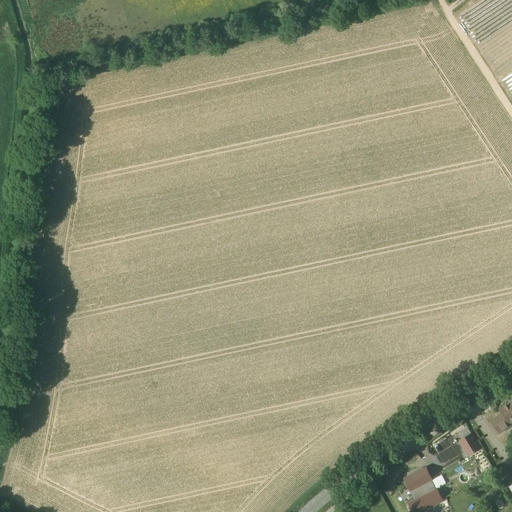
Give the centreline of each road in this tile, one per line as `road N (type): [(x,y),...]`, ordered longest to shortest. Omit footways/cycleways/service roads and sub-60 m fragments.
road 1 (tertiary): [(511,365),(308,511)]
road 2 (track): [(511,110),(440,0)]
